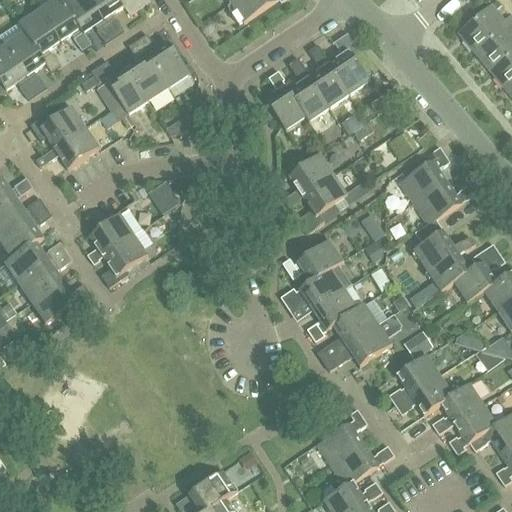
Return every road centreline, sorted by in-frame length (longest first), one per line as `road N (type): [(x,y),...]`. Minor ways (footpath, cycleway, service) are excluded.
road 1 (residential): [(511,183),(394,44)]
road 2 (residential): [(250,342),(233,164)]
road 3 (residential): [(228,86),(350,0)]
road 4 (residential): [(233,164),(125,176),(92,197)]
